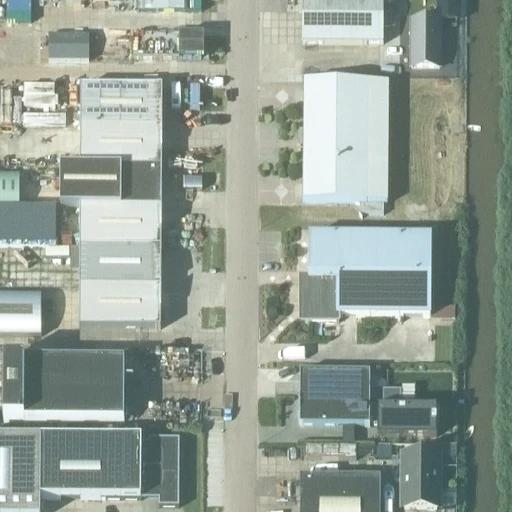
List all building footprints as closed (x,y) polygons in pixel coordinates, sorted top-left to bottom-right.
[(6,0),(6,24),(31,24),(31,0),(6,0)] [(382,0),(301,0),(302,45),(382,46),(382,0)] [(438,0),(438,22),(439,22),(457,22),(456,0),(438,0)] [(438,22),(411,22),(411,69),(439,70),(439,22),(438,22)] [(0,24),(0,63),(31,63),(31,24),(6,24),(0,24)] [(162,61),(189,57),(187,46),(160,50),(162,61)] [(303,153),(303,205),(387,205),(388,85),(304,85),(303,137),(299,137),(297,140),(297,149),(299,152),(303,153)] [(80,88),(80,129),(161,130),(162,89),(80,88)] [(56,107),(56,118),(73,118),(73,107),(56,107)] [(161,130),(80,129),(80,169),(161,170),(161,130)] [(161,170),(80,169),(60,169),(59,209),(80,209),(161,210),(161,170)] [(0,176),(0,206),(19,207),(19,177),(0,176)] [(161,210),(80,209),(79,249),(160,250),(161,210)] [(309,281),(430,282),(430,239),(309,238),(309,281)] [(79,249),(79,289),(160,290),(160,250),(79,249)] [(430,282),(309,281),(309,285),(300,285),(300,324),(338,325),(338,319),(429,320),(429,309),(430,282)] [(160,290),(79,289),(79,330),(160,331),(160,290)] [(0,337),(40,338),(41,297),(0,296),(0,337)] [(429,309),(429,320),(439,320),(439,309),(429,309)] [(3,362),(3,423),(123,424),(124,363),(3,362)] [(369,428),(369,426),(369,407),(369,374),(299,374),(299,428),(369,428)] [(382,407),(369,407),(369,426),(414,426),(414,438),(435,438),(435,426),(435,408),(399,407),(400,392),(382,392),(382,407)] [(40,440),(0,440),(0,511),(39,511),(39,501),(40,501),(158,502),(158,509),(178,509),(179,441),(148,441),(148,445),(141,445),(141,441),(40,440)] [(404,511),(436,511),(436,455),(404,455),(404,511)] [(379,511),(380,480),(299,479),(299,511),(379,511)]
